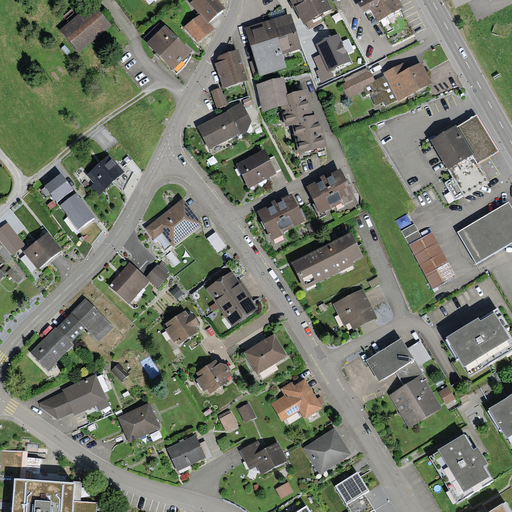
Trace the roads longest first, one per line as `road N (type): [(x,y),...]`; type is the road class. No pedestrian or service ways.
road 1 (residential): [(162,149),(249,250),(318,363)]
road 2 (residential): [(162,149),(93,264),(0,357)]
road 3 (residential): [(228,511),(98,466),(0,401)]
road 4 (track): [(15,191),(164,79)]
road 5 (residential): [(318,363),(408,511)]
road 6 (residential): [(236,0),(162,149)]
road 7 (primary): [(432,0),(511,144)]
